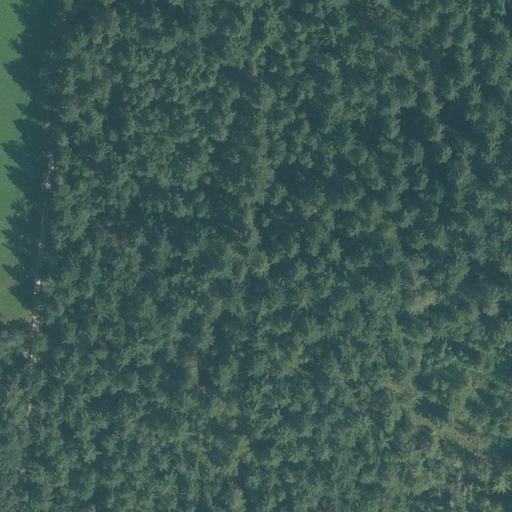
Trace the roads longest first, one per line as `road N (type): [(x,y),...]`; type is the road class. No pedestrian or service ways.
road 1 (track): [(511,499),(254,256),(511,316)]
road 2 (track): [(66,0),(22,511)]
road 3 (track): [(239,511),(275,0)]
